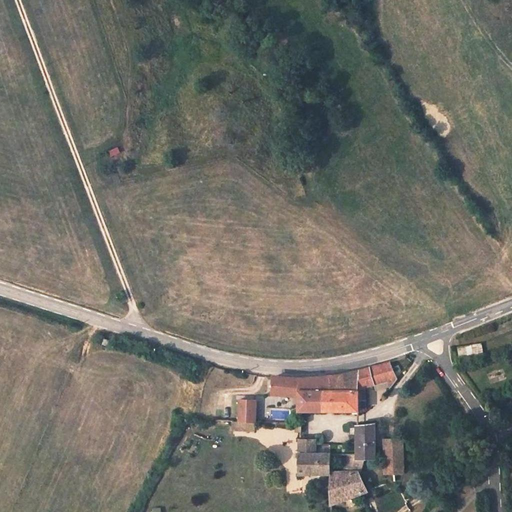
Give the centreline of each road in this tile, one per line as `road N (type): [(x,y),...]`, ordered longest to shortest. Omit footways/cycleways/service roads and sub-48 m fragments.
road 1 (unclassified): [(426,337),(321,366),(266,362),(0,290)]
road 2 (unclassified): [(493,511),(480,420),(426,337)]
